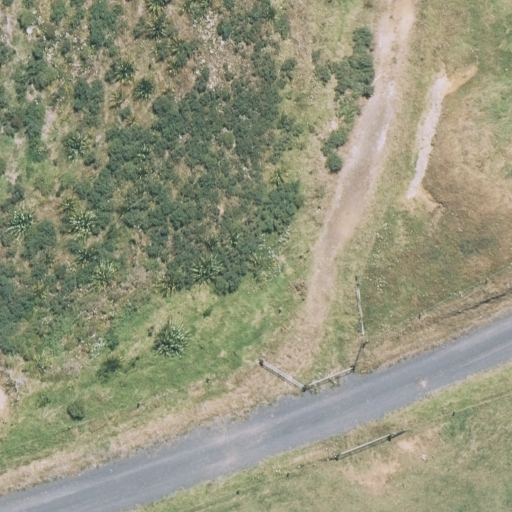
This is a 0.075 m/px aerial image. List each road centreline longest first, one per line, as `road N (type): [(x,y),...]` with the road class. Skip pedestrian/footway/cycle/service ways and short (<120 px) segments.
road 1 (unclassified): [(42,511),(340,409),(511,336)]
road 2 (track): [(340,409),(320,316),(363,167),(396,0)]
